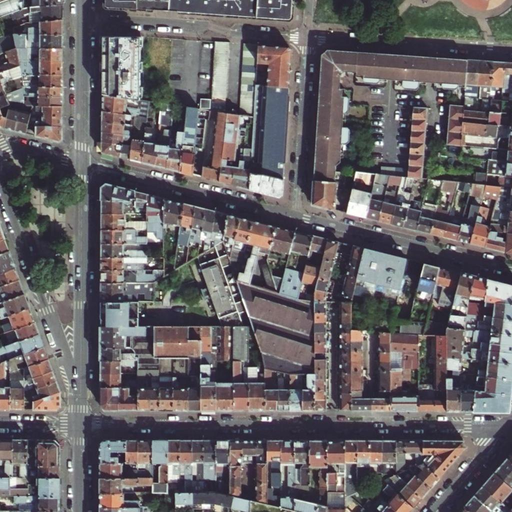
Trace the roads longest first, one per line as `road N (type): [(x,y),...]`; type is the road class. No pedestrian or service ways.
road 1 (residential): [(79,424),(508,425)]
road 2 (tertiary): [(81,161),(80,394)]
road 3 (residential): [(0,180),(80,394)]
road 4 (residential): [(82,17),(306,37)]
road 5 (residential): [(297,215),(81,161)]
road 6 (residential): [(511,269),(297,215)]
road 7 (residential): [(306,37),(511,48)]
road 8 (residential): [(297,215),(306,37)]
road 9 (tertiary): [(82,17),(81,161)]
